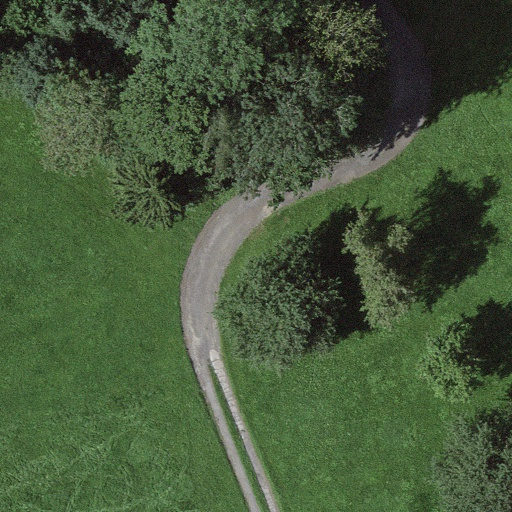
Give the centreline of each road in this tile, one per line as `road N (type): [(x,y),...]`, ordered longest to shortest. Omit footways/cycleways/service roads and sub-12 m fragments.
road 1 (track): [(265,511),(209,366),(206,269),(236,223),(261,203),(365,159),(410,110)]
road 2 (track): [(367,0),(386,23),(410,110)]
